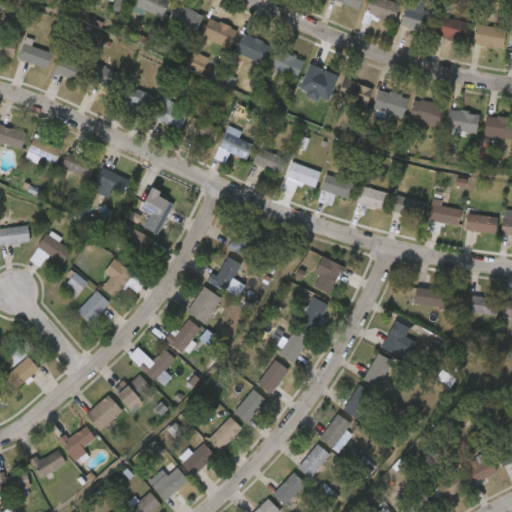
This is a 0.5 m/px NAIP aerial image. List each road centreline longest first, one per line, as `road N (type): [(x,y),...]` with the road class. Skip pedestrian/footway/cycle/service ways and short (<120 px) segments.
road 1 (residential): [(511,267),(394,249),(315,226),(0,91)]
road 2 (residential): [(0,440),(136,327),(188,260),(221,187)]
road 3 (residential): [(394,249),(311,400),(205,511)]
road 4 (residential): [(511,86),(380,56),(252,0)]
